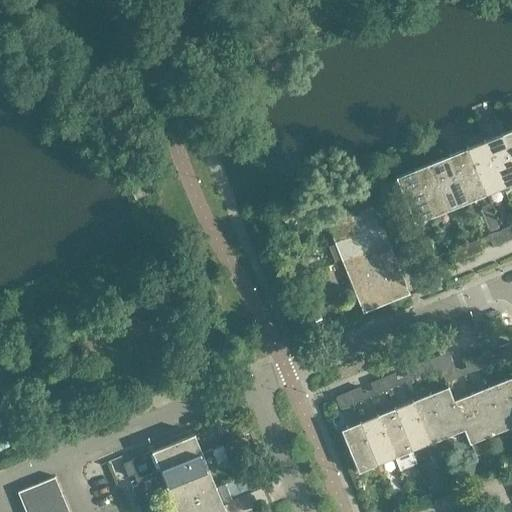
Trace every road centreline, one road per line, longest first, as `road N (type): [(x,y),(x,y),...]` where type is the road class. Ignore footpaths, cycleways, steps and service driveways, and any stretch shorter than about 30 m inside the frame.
road 1 (residential): [(0,487),(255,379)]
road 2 (residential): [(255,379),(511,284)]
road 3 (residential): [(255,379),(309,511)]
